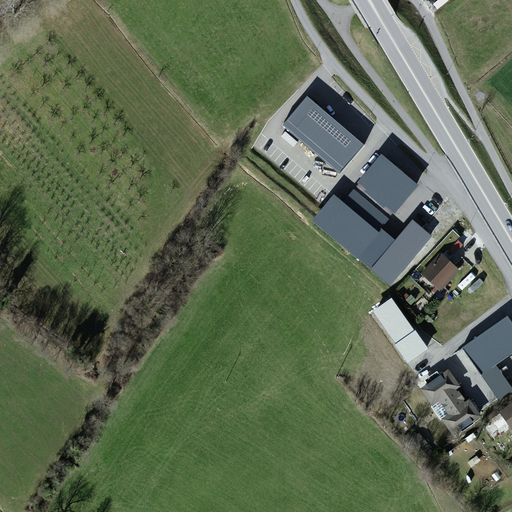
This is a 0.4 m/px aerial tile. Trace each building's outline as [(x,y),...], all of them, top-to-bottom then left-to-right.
[(307,97),(284,127),(338,169),(362,139),(307,97)] [(385,157),(360,180),(390,212),(414,189),(385,157)] [(348,202),(325,227),(367,266),(390,241),(348,202)] [(412,223),(367,266),(384,284),(430,242),(412,223)] [(449,250),(453,254),(461,245),(458,242),(449,250)] [(451,270),(436,258),(421,275),(436,288),(451,270)] [(428,345),(394,291),(373,305),(408,358),(428,345)] [(511,315),(510,313),(463,348),(480,372),(511,349),(511,315)] [(474,416),(445,373),(421,389),(450,432),(474,416)] [(511,403),(503,409),(511,422),(511,403)] [(430,447),(413,432),(408,437),(425,452),(430,447)]
